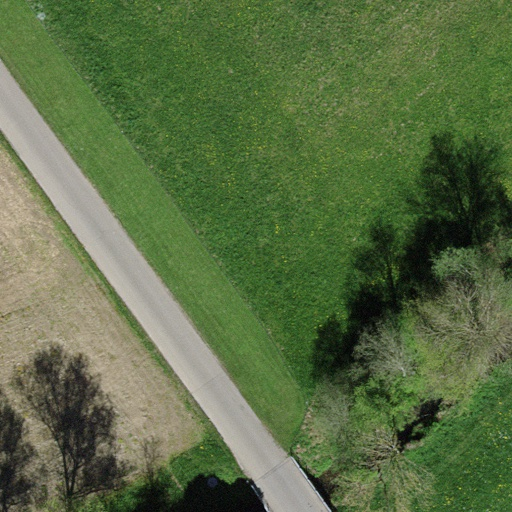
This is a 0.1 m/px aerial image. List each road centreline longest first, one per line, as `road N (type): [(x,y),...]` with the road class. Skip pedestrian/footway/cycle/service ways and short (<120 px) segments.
road 1 (tertiary): [(0,85),(306,511)]
road 2 (track): [(352,511),(511,386)]
